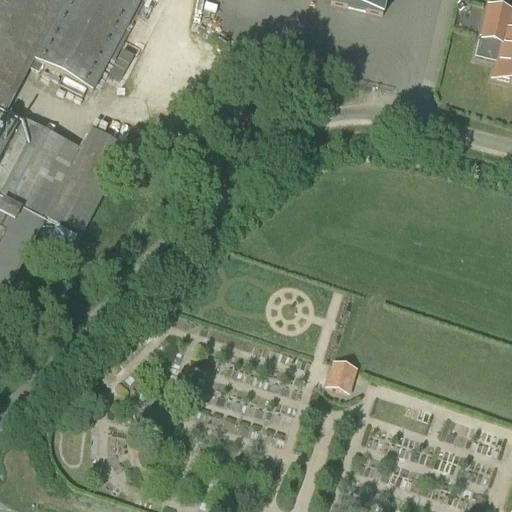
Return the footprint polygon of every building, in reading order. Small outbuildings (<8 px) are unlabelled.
[(92,95),(142,0),(0,0),(0,108),(8,95),(15,99),(34,64),(92,95)] [(329,0),(331,0),(329,6),(382,18),(385,0),(329,0)] [(511,87),(511,33),(510,33),(511,23),(511,14),(487,9),(479,42),(499,47),(491,82),(511,87)] [(0,307),(45,221),(81,240),(126,151),(88,131),(77,153),(20,123),(16,131),(15,130),(0,161),(0,307)] [(348,399),(355,376),(330,367),(322,391),(348,399)]
